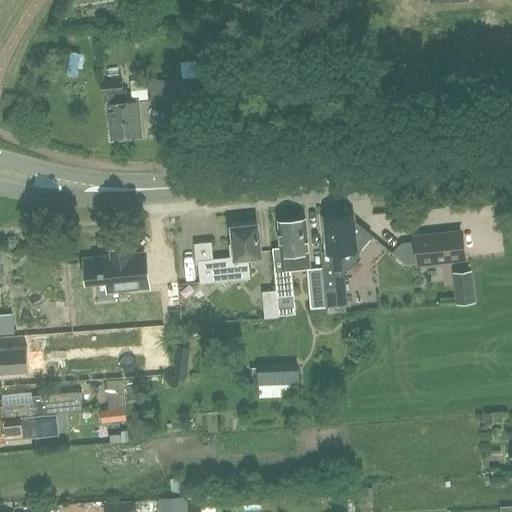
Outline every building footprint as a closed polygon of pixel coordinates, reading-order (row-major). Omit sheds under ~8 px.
[(201,95),(199,77),(195,77),(149,82),(151,101),(196,96),(201,95)] [(123,102),(122,92),(124,92),(122,80),(101,82),(102,94),(107,94),(112,140),(141,137),(138,101),(123,102)] [(133,100),(149,99),(147,80),(132,81),(133,100)] [(352,223),(351,215),(326,217),(328,238),(324,238),(325,251),(321,251),(323,268),(326,306),(347,304),(342,250),(359,249),(371,234),(356,223),(352,223)] [(277,297),(278,297),(294,295),(292,267),(310,265),(306,219),(278,222),(281,247),(273,248),(277,290),(277,297)] [(230,245),(231,259),(199,263),(201,284),(249,278),(247,258),(261,257),(257,224),(256,225),(256,222),(248,221),(241,224),(242,226),(232,227),(234,245),(230,245)] [(461,232),(428,235),(431,263),(464,259),(461,232)] [(415,241),(404,242),(394,252),(408,264),(418,263),(415,241)] [(116,281),(84,283),(85,297),(105,295),(106,305),(158,302),(156,278),(136,278),(135,262),(115,264),(116,281)] [(312,307),(326,306),(323,268),(308,269),(312,307)] [(362,288),(375,289),(376,270),(363,269),(362,288)] [(473,303),(470,273),(455,275),(458,304),(464,304),(473,303)] [(277,297),(277,290),(263,292),(265,319),(279,318),(278,297),(277,297)] [(178,302),(169,303),(170,318),(179,318),(178,302)] [(0,314),(0,336),(14,335),(12,313),(0,314)] [(203,322),(212,322),(212,313),(203,313),(203,322)] [(0,350),(0,370),(34,367),(32,347),(0,350)] [(189,357),(177,356),(174,378),(186,380),(189,357)] [(297,380),(296,371),(296,366),(276,367),(259,368),(259,388),(297,387),(297,380)] [(125,407),(124,394),(107,395),(108,409),(125,407)] [(53,399),(53,396),(45,396),(32,397),(32,402),(2,405),(1,397),(0,397),(0,417),(26,415),(37,414),(37,415),(43,415),(57,414),(72,413),(87,412),(85,397),(71,398),(53,399)] [(125,408),(102,411),(103,422),(126,420),(125,408)] [(0,438),(5,438),(5,440),(60,436),(57,414),(43,415),(37,415),(37,414),(26,415),(0,417),(0,438)] [(129,442),(128,431),(123,432),(123,435),(111,436),(111,443),(129,442)] [(491,486),(507,485),(507,477),(490,478),(491,486)] [(360,511),(373,511),(373,502),(374,502),(372,487),(359,488),(360,511)] [(211,511),(211,496),(171,498),(171,511),(211,511)] [(160,511),(159,501),(142,501),(107,503),(107,511),(160,511)]
